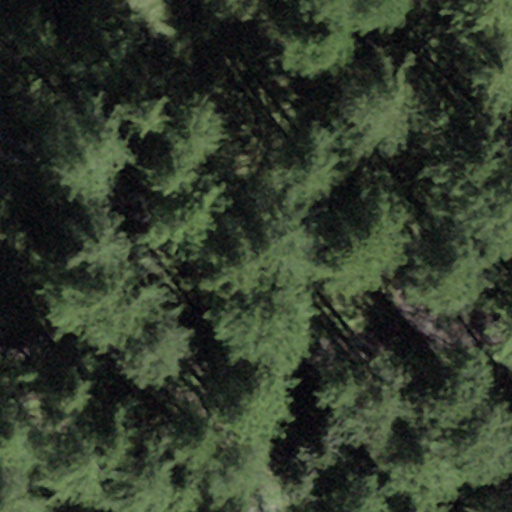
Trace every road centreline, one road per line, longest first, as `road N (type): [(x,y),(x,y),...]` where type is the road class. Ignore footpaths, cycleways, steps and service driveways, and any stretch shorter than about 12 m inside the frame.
road 1 (track): [(511,303),(420,319),(120,325)]
road 2 (track): [(120,325),(39,187),(0,166)]
road 3 (track): [(120,325),(0,327)]
